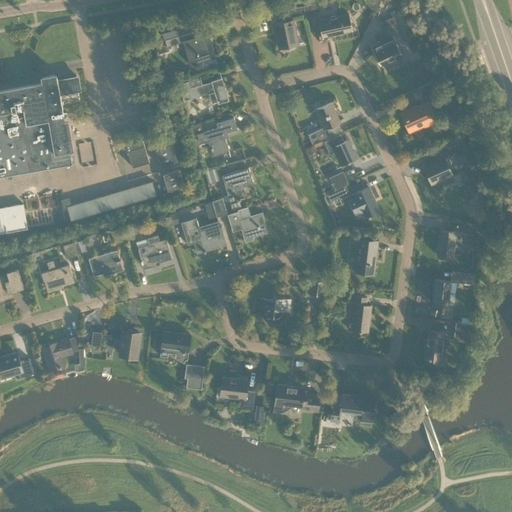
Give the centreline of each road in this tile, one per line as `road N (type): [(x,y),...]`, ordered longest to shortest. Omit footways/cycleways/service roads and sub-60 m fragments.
road 1 (residential): [(216,278),(238,344),(380,362),(393,355),(410,209),(352,77),(337,70),(258,88)]
road 2 (residential): [(258,88),(303,245),(216,278)]
road 3 (residential): [(216,278),(127,294),(0,332)]
